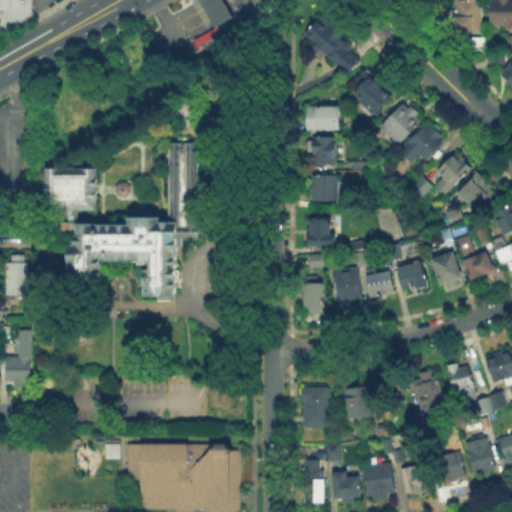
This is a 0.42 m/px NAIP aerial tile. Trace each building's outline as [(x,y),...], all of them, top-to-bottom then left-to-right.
[(0,0),(0,39),(37,21),(37,0),(0,0)] [(217,29),(205,8),(200,0),(223,0),(234,18),(221,26),(224,32),(200,46),(197,41),(217,29)] [(484,0),(484,36),(453,36),(453,0),(484,0)] [(492,0),(511,0),(511,27),(492,27),(492,0)] [(313,50),(308,44),(313,40),(307,34),(325,17),(355,49),(353,51),(362,61),(349,73),(341,65),(338,68),(317,46),(313,50)] [(474,40),(486,40),(486,53),(474,53),(474,40)] [(503,55),(505,63),(493,66),(491,58),(503,55)] [(511,57),(499,72),(511,83),(511,57)] [(370,72),(398,99),(380,117),(353,90),(370,72)] [(383,126),(406,103),(425,121),(402,144),(383,126)] [(309,132),(309,107),(343,107),(343,132),(309,132)] [(445,141),(428,156),(423,151),(412,162),(401,151),(429,124),(445,141)] [(313,139),(339,140),(339,165),(313,165),(313,139)] [(143,292),(174,293),(174,243),(179,243),(179,235),(195,235),(196,141),(167,141),(166,218),(160,218),(160,214),(127,214),(127,221),(74,221),(74,233),(66,233),(65,292),(98,293),(98,259),(143,259),(143,292)] [(476,165),(447,195),(438,186),(445,177),(439,172),(460,149),(476,165)] [(356,162),(368,162),(368,170),(356,170),(356,162)] [(94,208),(94,166),(43,166),(43,208),(94,208)] [(342,175),(342,201),(310,201),(311,174),(342,175)] [(462,192),(481,174),(499,193),(479,211),(462,192)] [(410,190),(423,179),(431,188),(419,199),(410,190)] [(118,180),(124,180),(128,184),(128,192),(124,195),(118,195),(113,191),(113,184),(118,180)] [(511,208),(511,235),(506,238),(495,216),(511,208)] [(446,215),(459,209),(463,218),(450,224),(446,215)] [(334,221),(334,246),(313,246),(313,221),(334,221)] [(452,228),(456,241),(445,245),(441,232),(452,228)] [(484,228),(491,242),(483,246),(477,232),(484,228)] [(473,236),(480,254),(487,252),(495,272),(473,279),(460,241),(473,236)] [(351,243),(370,240),(372,249),(352,252),(351,243)] [(511,244),(511,265),(505,268),(498,250),(511,244)] [(390,249),(401,246),(404,258),(392,260),(390,249)] [(358,253),(368,251),(369,262),(360,264),(358,253)] [(434,258),(455,251),(463,278),(443,285),(434,258)] [(6,260),(10,260),(10,252),(30,252),(30,292),(13,292),(13,298),(6,298),(6,260)] [(315,269),(315,258),(327,258),(327,269),(315,269)] [(424,263),(431,286),(407,293),(401,270),(424,263)] [(336,272),(360,267),(367,303),(343,308),(336,272)] [(393,272),(397,294),(374,299),(369,277),(393,272)] [(308,278),(324,278),(324,309),(307,309),(308,278)] [(32,382),(8,381),(8,357),(23,357),(23,332),(33,332),(32,382)] [(488,356),(511,348),(511,377),(497,383),(488,356)] [(470,365),(478,399),(459,403),(451,369),(470,365)] [(439,370),(446,407),(425,411),(418,375),(439,370)] [(373,382),(377,414),(355,417),(351,385),(373,382)] [(331,388),(331,429),(305,429),(305,388),(331,388)] [(506,394),(511,407),(482,417),(477,403),(506,394)] [(505,450),(501,440),(511,436),(511,462),(507,464),(502,451),(505,450)] [(489,437),(499,472),(478,478),(468,442),(489,437)] [(383,439),(392,438),(395,452),(385,454),(383,439)] [(118,442),(104,442),(104,457),(119,457),(118,442)] [(242,444),(241,509),(237,509),(232,511),(210,511),(208,509),(129,508),(129,444),(242,444)] [(325,445),(341,445),(341,460),(326,461),(325,445)] [(462,453),(468,479),(447,484),(441,458),(462,453)] [(321,462),(321,472),(326,472),(325,503),(305,502),(306,462),(321,462)] [(370,496),(366,470),(392,466),(397,497),(376,500),(375,495),(370,496)] [(422,466),(425,479),(428,479),(430,488),(409,493),(403,470),(422,466)] [(355,476),(355,480),(361,480),(362,499),(338,501),(336,477),(355,476)]
